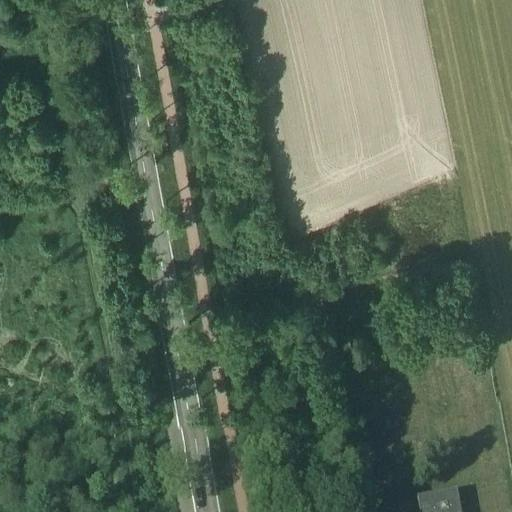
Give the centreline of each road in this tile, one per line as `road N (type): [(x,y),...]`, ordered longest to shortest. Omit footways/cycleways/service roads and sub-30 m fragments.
road 1 (primary): [(204,511),(112,0)]
road 2 (track): [(0,202),(80,186),(138,511)]
